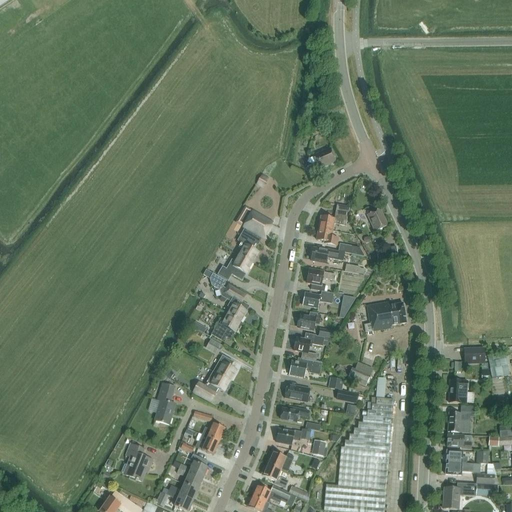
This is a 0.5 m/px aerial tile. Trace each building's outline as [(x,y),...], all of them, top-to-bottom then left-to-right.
[(0,0),(0,8),(12,0),(0,0)] [(319,169),(335,162),(329,149),(313,157),(319,169)] [(309,174),(316,170),(314,165),(307,168),(309,174)] [(267,179),(260,175),(255,185),(262,189),(267,179)] [(271,224),(252,213),(245,209),(237,223),(244,227),(243,228),(244,229),(237,241),(241,244),(238,248),(242,250),(238,256),(252,264),(258,253),(252,250),(259,237),(263,239),(271,224)] [(333,224),(345,226),(347,213),(347,212),(335,210),(334,219),(321,217),(318,229),(332,231),(333,224)] [(375,232),(387,226),(380,210),(367,216),(375,232)] [(330,240),(332,231),(318,229),(316,241),(329,243),(329,245),(336,247),(337,241),(330,240)] [(358,248),(351,247),(339,245),(338,252),(344,253),(358,255),(363,256),(358,248)] [(344,253),(338,252),(328,250),(328,252),(313,249),(310,261),(325,264),(326,259),(343,262),(344,253)] [(398,262),(396,252),(375,255),(377,265),(398,262)] [(242,281),(252,264),(238,256),(235,262),(231,260),(226,269),(222,267),(217,275),(228,281),(231,275),(242,281)] [(359,267),(345,265),(343,272),(357,275),(359,267)] [(325,287),(321,286),(322,279),(334,281),(335,275),(323,273),(309,270),(306,283),(311,284),(310,290),(321,292),(323,293),(324,292),(325,287)] [(245,295),(228,285),(226,289),(222,287),(226,281),(212,274),(209,279),(210,287),(218,291),(221,296),(230,302),(227,307),(231,309),(227,315),(240,323),(247,312),(246,312),(249,307),(241,302),(245,295)] [(333,294),(324,292),(323,293),(321,292),(320,296),(319,295),(319,296),(313,295),(313,296),(304,294),(302,306),(308,307),(308,308),(317,309),(319,302),(331,304),(333,294)] [(343,296),(341,306),(350,308),(355,299),(343,296)] [(391,326),(406,324),(403,304),(388,306),(388,303),(367,307),(369,324),(371,324),(372,332),(392,329),(391,326)] [(320,316),(316,316),(316,314),(309,313),(308,316),(306,316),(306,317),(300,316),(298,328),(313,332),(315,325),(319,326),(320,316)] [(234,334),(240,323),(227,315),(224,321),(220,319),(211,336),(222,342),(225,337),(230,341),(234,334)] [(205,328),(198,324),(196,329),(203,333),(205,328)] [(334,332),(318,329),(317,337),(329,339),(334,332)] [(296,339),(293,351),(302,353),(301,359),(315,362),(317,355),(308,354),(310,345),(322,347),(324,339),(316,337),(316,336),(305,334),(304,340),(296,339)] [(222,346),(209,339),(204,349),(216,356),(222,346)] [(483,364),(483,348),(462,349),(463,365),(483,364)] [(508,375),(504,354),(486,357),(490,379),(508,375)] [(216,374),(230,382),(236,371),(230,367),(233,362),(222,356),(213,372),(216,374)] [(289,375),(304,378),(305,371),(309,372),(308,373),(319,375),(321,364),(298,359),(297,363),(291,362),(289,375)] [(369,376),(351,368),(346,379),(364,387),(369,376)] [(170,379),(173,374),(167,370),(164,375),(170,379)] [(488,370),(480,370),(480,381),(490,381),(488,370)] [(223,392),(230,382),(216,374),(213,380),(209,378),(204,387),(198,384),(193,392),(211,402),(215,394),(218,389),(223,392)] [(342,381),(329,378),(327,388),(337,391),(340,391),(342,381)] [(466,382),(461,382),(450,381),(449,403),(465,404),(466,382)] [(175,405),(170,403),(175,388),(162,384),(157,401),(160,402),(154,421),(169,426),(175,405)] [(310,389),(296,387),(295,388),(286,386),(284,399),(300,402),(307,403),(310,389)] [(356,405),(358,395),(340,391),(337,391),(336,401),(356,405)] [(330,511),(383,511),(385,491),(393,400),(376,399),(376,405),(372,405),(371,411),(367,411),(366,417),(362,417),(362,423),(358,423),(357,429),(353,429),(353,435),(349,435),(348,441),(344,441),(344,448),(341,448),(337,486),(326,485),(323,511),(330,511)] [(469,418),(470,418),(474,418),(475,408),(460,407),(460,413),(448,413),(447,433),(459,433),(468,434),(469,418)] [(296,423),(297,416),(307,418),(308,412),(290,408),(289,411),(282,409),(280,420),(296,423)] [(211,417),(193,412),(192,418),(209,423),(211,417)] [(195,420),(190,418),(186,429),(190,431),(195,420)] [(320,426),(305,423),(304,429),(318,432),(320,426)] [(202,435),(219,443),(225,430),(213,424),(210,431),(205,428),(202,435)] [(192,433),(185,430),(181,437),(189,441),(192,433)] [(301,433),(294,431),(294,433),(278,430),(275,443),(291,446),(293,438),(300,439),(304,440),(305,434),(301,433)] [(302,430),(301,433),(305,434),(304,440),(300,439),(309,441),(310,431),(302,430)] [(213,456),(219,443),(202,435),(199,442),(204,444),(201,451),(213,456)] [(471,437),(463,436),(447,436),(446,448),(470,449),(471,437)] [(497,447),(498,438),(488,438),(488,447),(497,447)] [(187,442),(181,439),(177,448),(179,449),(190,454),(193,449),(185,445),(187,442)] [(323,457),(325,443),(314,441),(311,455),(323,457)] [(148,471),(152,461),(141,457),(144,450),(131,444),(126,456),(132,459),(129,467),(124,465),(121,473),(126,475),(126,476),(141,482),(146,470),(148,471)] [(462,458),(462,452),(446,451),(446,463),(463,464),(463,462),(466,463),(465,464),(466,464),(467,459),(462,458)] [(288,473),(292,465),(295,459),(287,455),(286,458),(273,452),(272,456),(270,456),(267,464),(281,470),(288,473)] [(487,453),(476,452),(475,464),(486,465),(487,465),(487,453)] [(466,464),(465,464),(466,463),(463,462),(463,464),(446,463),(445,475),(461,476),(461,472),(472,473),(473,465),(466,464)] [(202,480),(207,469),(194,463),(190,470),(179,465),(178,469),(202,480)] [(277,477),(281,470),(267,464),(263,472),(264,473),(263,477),(275,482),(274,485),(285,489),(287,483),(283,481),(284,480),(277,477)] [(496,476),(492,465),(487,465),(486,465),(486,475),(493,475),(496,476)] [(197,491),(202,480),(178,469),(176,474),(186,479),(184,485),(197,491)] [(101,478),(107,481),(110,475),(104,472),(101,478)] [(480,485),(493,486),(493,475),(486,475),(475,474),(475,484),(480,485)] [(476,485),(469,484),(457,484),(456,489),(444,488),(443,510),(458,511),(459,496),(475,497),(476,485)] [(192,502),(197,491),(184,485),(181,491),(170,486),(168,491),(192,502)] [(493,486),(480,485),(476,485),(475,497),(496,498),(496,486),(493,486)] [(290,495),(282,492),(273,487),(270,492),(256,486),(251,497),(266,503),(268,504),(270,500),(279,504),(280,502),(286,504),(290,495)] [(304,493),(291,487),(288,494),(301,500),(304,493)] [(185,511),(187,511),(192,502),(168,491),(166,495),(177,500),(174,507),(185,511)] [(161,493),(159,493),(154,504),(163,508),(168,497),(166,495),(161,494),(161,493)] [(122,511),(140,511),(141,511),(118,495),(113,502),(110,499),(100,511),(114,511),(117,508),(122,511)] [(271,511),(263,508),(266,503),(251,497),(246,508),(256,511),(271,511)]
